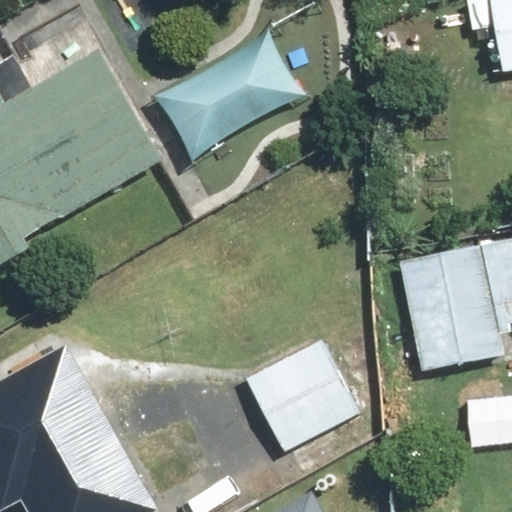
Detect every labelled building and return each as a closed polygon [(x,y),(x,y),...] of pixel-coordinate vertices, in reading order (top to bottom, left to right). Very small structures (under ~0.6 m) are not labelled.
[(511,0),(497,0),(511,72),(511,71),(511,0)] [(292,42),(174,98),(206,165),(323,109),(292,42)] [(0,273),(52,253),(41,225),(172,174),(126,57),(4,104),(0,95),(0,273)] [(511,246),(412,259),(427,376),(511,365),(507,327),(511,326),(511,246)] [(341,334),(256,372),(295,460),(380,422),(341,334)] [(163,511),(167,511),(79,350),(0,392),(0,483),(15,511),(163,511)]
